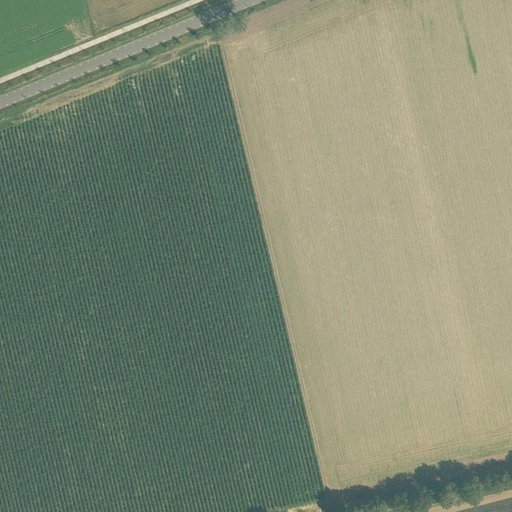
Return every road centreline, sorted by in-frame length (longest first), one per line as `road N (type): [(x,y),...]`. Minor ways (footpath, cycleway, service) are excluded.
road 1 (tertiary): [(0,102),(251,0)]
road 2 (track): [(384,511),(511,483)]
